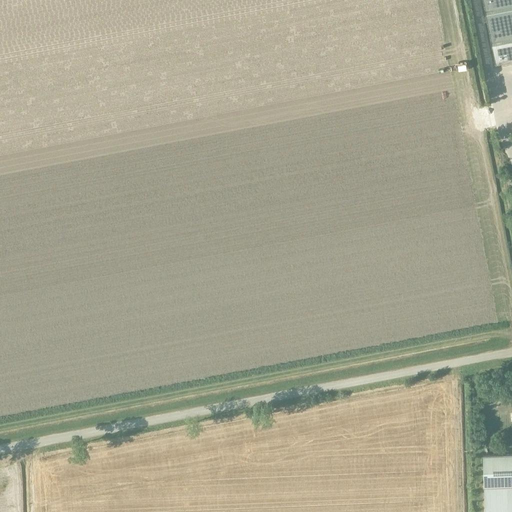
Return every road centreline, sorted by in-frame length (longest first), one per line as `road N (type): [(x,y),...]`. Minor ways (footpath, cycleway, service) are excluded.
road 1 (unclassified): [(0,450),(511,353)]
road 2 (unknown): [(511,118),(484,0)]
